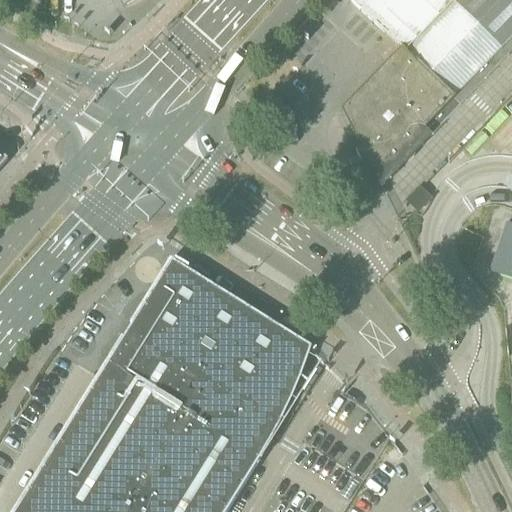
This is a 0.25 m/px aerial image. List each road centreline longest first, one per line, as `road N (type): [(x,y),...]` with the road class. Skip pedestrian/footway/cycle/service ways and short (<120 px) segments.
road 1 (residential): [(489,511),(421,382),(367,311),(254,234)]
road 2 (primary): [(0,337),(153,160)]
road 3 (primary): [(118,124),(0,268)]
road 4 (primary): [(233,0),(118,124)]
road 5 (tertiary): [(118,124),(85,94),(0,45)]
road 6 (primary): [(254,234),(207,102)]
road 7 (primary): [(207,102),(299,0)]
road 8 (residential): [(254,234),(153,160)]
